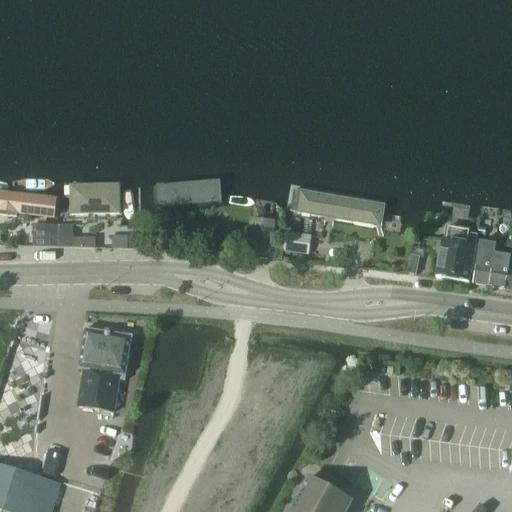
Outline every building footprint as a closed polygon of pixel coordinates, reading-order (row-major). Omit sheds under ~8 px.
[(154,185),(156,214),(229,209),(226,179),(154,185)] [(67,202),(67,211),(67,223),(125,221),(125,184),(66,185),(67,202)] [(287,217),(386,235),(391,202),(293,184),(287,217)] [(67,211),(67,202),(2,196),(0,216),(0,219),(65,226),(67,211)] [(489,289),(505,291),(511,258),(511,250),(511,226),(510,226),(507,248),(496,247),(489,289)] [(59,249),(60,228),(33,227),(33,249),(59,249)] [(250,227),(247,259),(281,262),(283,248),(270,246),(272,229),(250,227)] [(72,229),(60,228),(59,249),(72,250),(72,229)] [(435,280),(469,285),(476,242),(477,239),(467,237),(468,233),(447,229),(444,243),(442,243),(435,280)] [(286,234),(283,252),(289,253),(308,256),(311,237),(292,235),(286,234)] [(141,238),(113,237),(112,251),(141,252),(141,238)] [(473,286),(489,289),(496,247),(486,245),(486,244),(480,243),(473,286)] [(413,249),(411,258),(423,261),(425,252),(413,249)] [(411,259),(408,274),(416,276),(419,261),(411,259)] [(125,382),(132,338),(84,331),(78,370),(82,371),(76,409),(114,415),(120,382),(125,382)] [(0,511),(51,511),(60,486),(0,467),(0,511)] [(346,511),(352,503),(308,479),(290,511),(346,511)]
